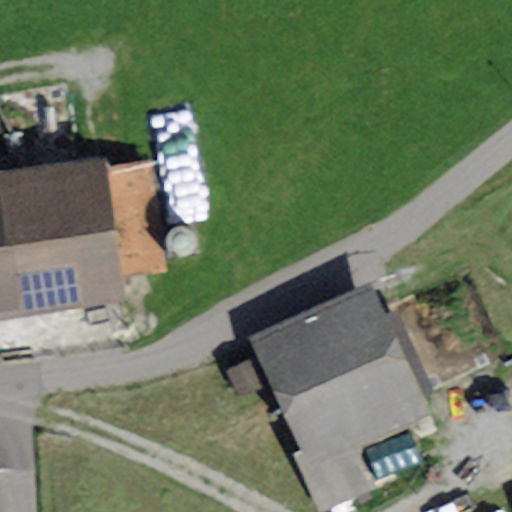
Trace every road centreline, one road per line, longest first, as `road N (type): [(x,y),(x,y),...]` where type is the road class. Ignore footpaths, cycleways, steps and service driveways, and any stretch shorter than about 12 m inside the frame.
road 1 (residential): [(511,139),(421,215),(244,324),(174,357),(100,375),(0,384)]
road 2 (track): [(264,511),(120,441),(0,405)]
